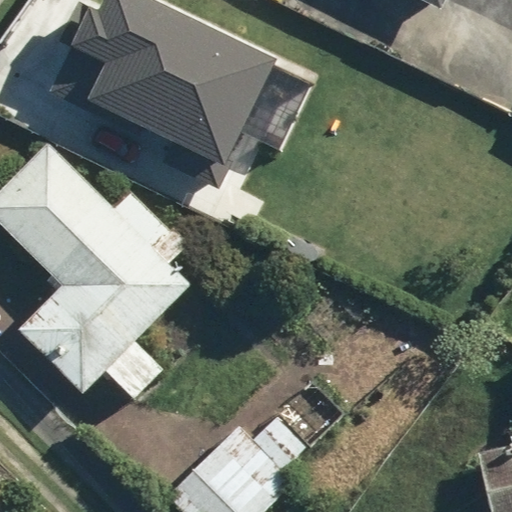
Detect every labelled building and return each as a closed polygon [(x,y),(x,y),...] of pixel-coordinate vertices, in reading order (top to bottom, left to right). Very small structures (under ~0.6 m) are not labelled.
[(94,0),(43,110),(199,182),(252,67),(107,0),(94,0)] [(425,0),(443,8),(447,0),(425,0)] [(0,227),(62,289),(18,333),(84,399),(109,374),(137,401),(167,371),(139,343),(193,289),(171,267),(189,248),(133,193),(115,211),(48,146),(0,194),(0,227)] [(335,187),(312,247),(389,277),(413,218),(335,187)] [(182,511),(267,511),(295,484),(284,473),(309,448),(278,417),(253,443),(238,429),(170,500),(182,511)] [(511,511),(511,440),(476,448),(489,511),(511,511)] [(20,511),(0,492),(0,511),(20,511)]
